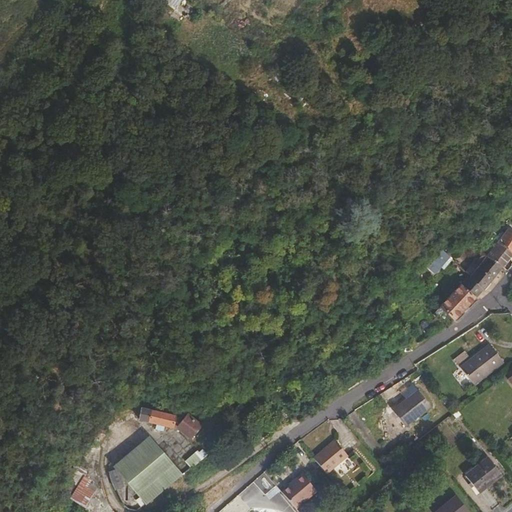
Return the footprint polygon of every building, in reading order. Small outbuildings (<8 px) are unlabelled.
[(511,229),(511,228),(499,240),(511,251),(511,229)] [(511,262),(511,251),(499,240),(494,235),(488,241),(494,246),(489,251),(488,252),(501,266),(507,270),(511,263),(511,262)] [(438,247),(423,262),(432,272),(439,265),(442,268),(451,258),(438,247)] [(501,266),(488,252),(489,251),(485,247),(472,264),(475,266),(469,275),(461,284),(474,297),(501,266)] [(474,297),(461,284),(432,312),(446,326),(466,305),(474,297)] [(484,344),(456,366),(470,384),(498,362),(484,344)] [(408,382),(396,391),(403,400),(390,410),(402,426),(427,406),(408,382)] [(176,414),(149,408),(147,419),(171,425),(172,418),(175,418),(176,414)] [(187,413),(177,424),(187,434),(198,424),(187,413)] [(147,433),(113,463),(142,502),(179,471),(147,433)] [(333,440),(312,457),(325,473),(346,455),(333,440)] [(484,457),(463,474),(477,491),(498,474),(484,457)] [(290,483),(280,492),(293,509),(314,492),(299,474),(289,482),(290,483)] [(85,508),(97,485),(82,477),(69,499),(85,508)] [(468,511),(455,495),(433,511),(468,511)]
